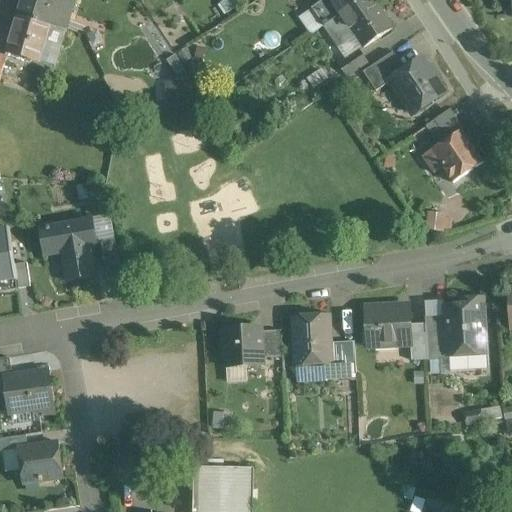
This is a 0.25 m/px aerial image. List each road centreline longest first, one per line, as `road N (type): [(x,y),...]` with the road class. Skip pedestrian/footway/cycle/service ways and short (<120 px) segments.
road 1 (residential): [(66,328),(456,256),(511,238)]
road 2 (residential): [(98,511),(66,328)]
